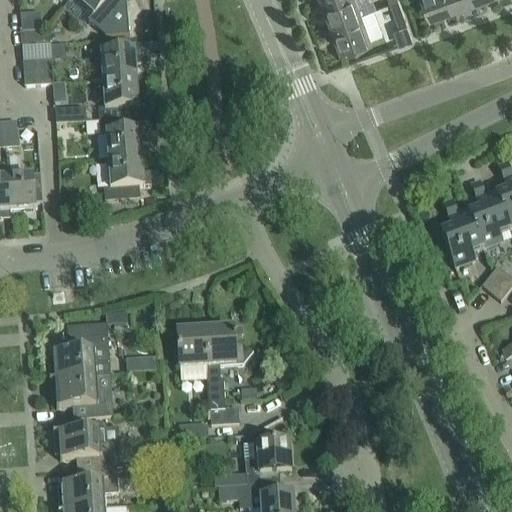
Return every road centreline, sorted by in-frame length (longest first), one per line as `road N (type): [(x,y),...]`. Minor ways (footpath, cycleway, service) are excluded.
road 1 (unclassified): [(476,511),(340,186)]
road 2 (residential): [(379,511),(357,417),(262,254),(240,198)]
road 3 (residential): [(240,198),(98,251),(0,261)]
road 4 (unclassified): [(511,67),(317,132)]
road 5 (unclassified): [(340,186),(511,105)]
road 6 (residential): [(511,446),(461,326),(511,309)]
road 7 (unclassified): [(317,132),(259,0)]
